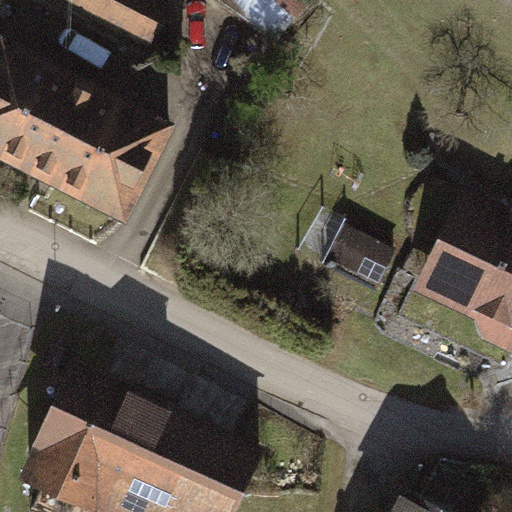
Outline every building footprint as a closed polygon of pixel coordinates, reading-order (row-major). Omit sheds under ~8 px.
[(176,0),(59,0),(153,47),(176,0)] [(308,0),(235,0),(284,38),(312,2),(308,0)] [(181,125),(8,38),(0,53),(0,154),(132,221),(181,125)] [(511,214),(461,194),(420,292),(487,320),(476,346),(511,361),(511,214)] [(233,511),(265,447),(82,358),(26,473),(106,511),(233,511)] [(452,511),(403,487),(389,511),(452,511)]
